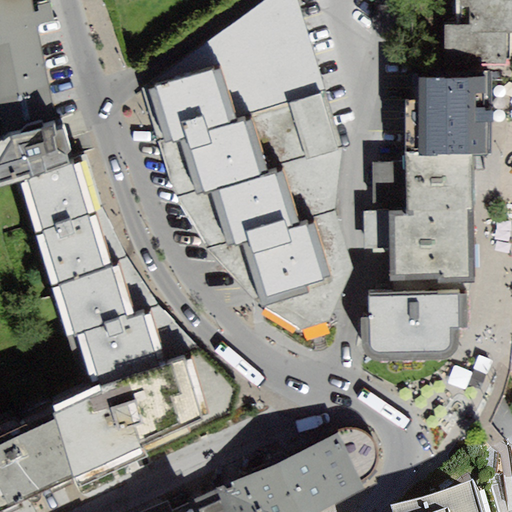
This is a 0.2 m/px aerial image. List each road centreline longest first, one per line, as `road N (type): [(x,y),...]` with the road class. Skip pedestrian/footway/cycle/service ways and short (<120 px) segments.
road 1 (residential): [(66,0),(107,138),(168,277),(264,363),(327,393)]
road 2 (residential): [(327,393),(83,511)]
road 3 (residential): [(327,393),(386,418),(393,433),(395,477),(372,511)]
